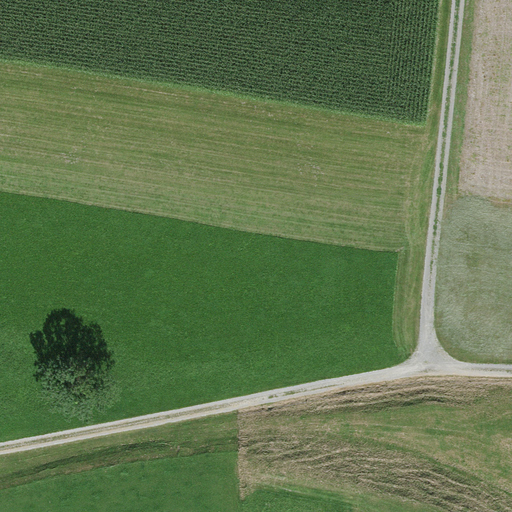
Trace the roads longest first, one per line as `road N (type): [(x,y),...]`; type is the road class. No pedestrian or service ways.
road 1 (track): [(0,448),(348,380),(433,368),(511,372)]
road 2 (track): [(433,368),(427,313),(456,0)]
